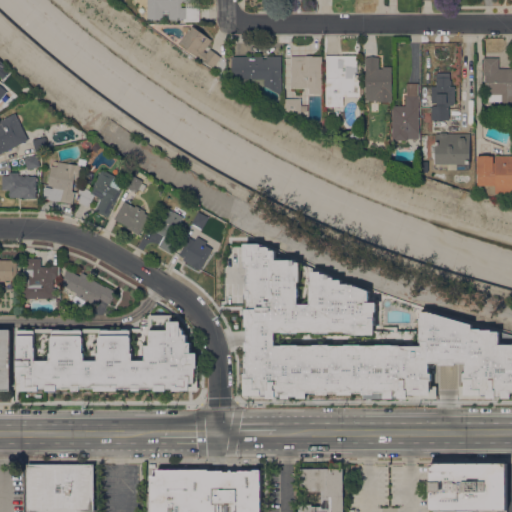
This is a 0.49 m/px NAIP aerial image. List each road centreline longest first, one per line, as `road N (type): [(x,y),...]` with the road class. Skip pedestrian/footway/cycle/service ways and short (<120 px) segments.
road 1 (residential): [(218,431),(219,357),(190,305),(90,241),(0,228)]
road 2 (residential): [(511,22),(227,20)]
road 3 (secondary): [(511,431),(274,430)]
road 4 (secondary): [(159,432),(0,431)]
